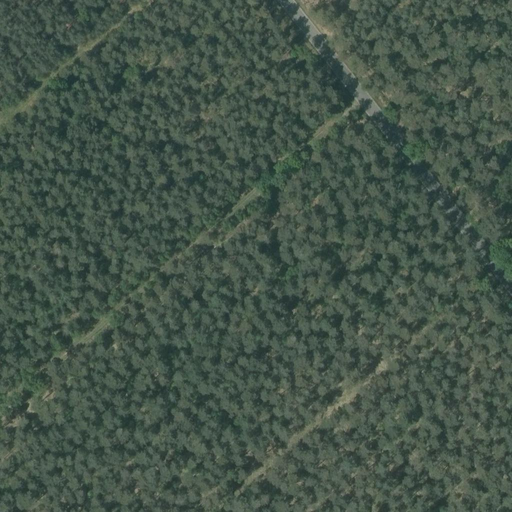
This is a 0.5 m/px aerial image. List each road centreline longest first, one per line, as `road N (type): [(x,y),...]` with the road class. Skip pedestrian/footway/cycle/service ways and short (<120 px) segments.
road 1 (track): [(363,99),(0,407)]
road 2 (track): [(215,511),(497,270)]
road 3 (unclassified): [(284,0),(511,288)]
road 4 (track): [(0,123),(147,0)]
